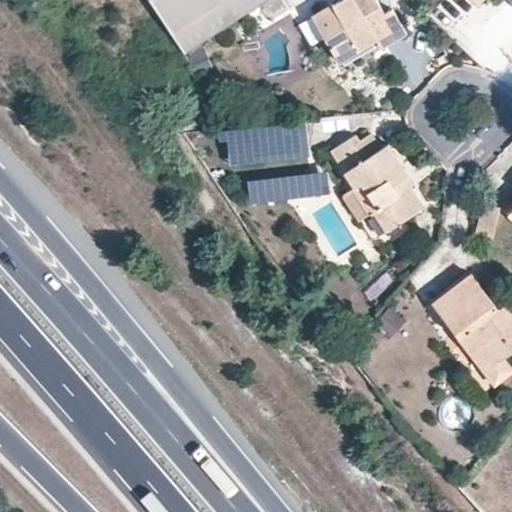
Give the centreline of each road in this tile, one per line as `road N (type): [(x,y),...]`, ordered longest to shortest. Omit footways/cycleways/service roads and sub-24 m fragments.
road 1 (trunk): [(272,511),(0,183)]
road 2 (trunk): [(236,511),(0,240)]
road 3 (trunk): [(0,310),(177,511)]
road 4 (residential): [(511,112),(469,150),(446,144),(433,127),(430,113),(442,94),(464,83),(496,88)]
road 5 (trunk): [(0,425),(89,511)]
